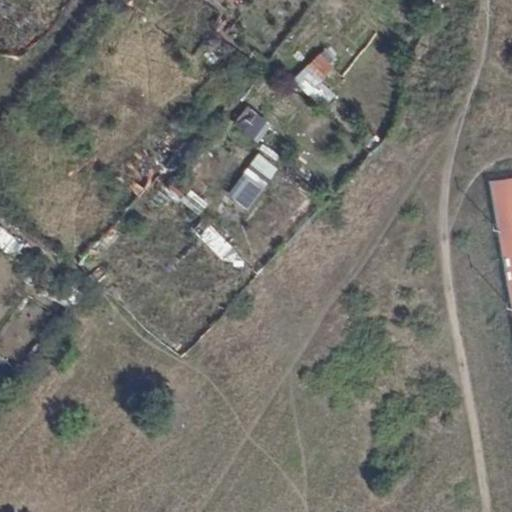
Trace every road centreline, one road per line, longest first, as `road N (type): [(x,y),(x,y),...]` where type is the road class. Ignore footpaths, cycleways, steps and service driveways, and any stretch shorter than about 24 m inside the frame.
road 1 (track): [(458,119),(455,281),(489,511)]
road 2 (track): [(436,153),(476,81),(491,28),(489,0)]
